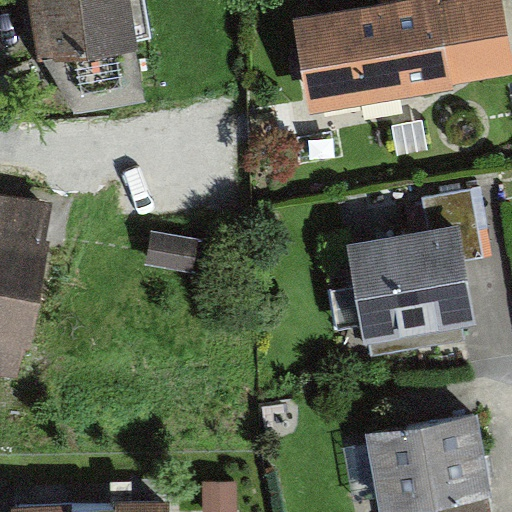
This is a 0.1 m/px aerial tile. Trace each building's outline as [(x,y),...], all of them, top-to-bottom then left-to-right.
[(156,0),(45,0),(52,70),(162,61),(156,0)] [(333,100),(511,74),(511,0),(361,0),(319,6),(333,100)] [(89,206),(0,185),(0,366),(50,378),(89,206)] [(499,315),(481,216),(351,239),(369,338),(499,315)] [(511,453),(504,402),(375,422),(387,502),(511,483),(511,453)] [(217,511),(218,504),(36,497),(35,511),(217,511)]
